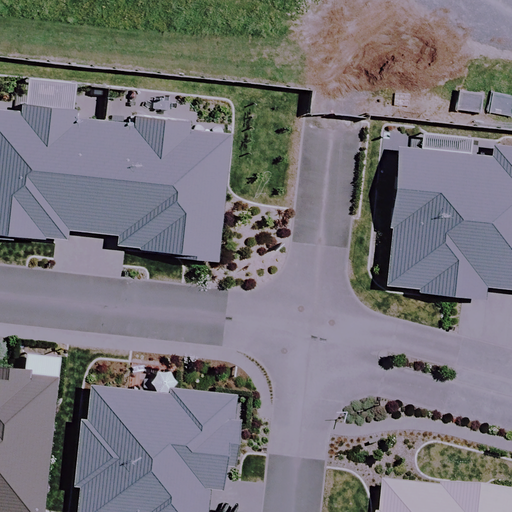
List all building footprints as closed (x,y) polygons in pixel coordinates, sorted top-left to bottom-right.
[(182,259),(212,262),(226,134),(183,129),(185,121),(130,116),(129,124),(70,117),(71,110),(16,104),(15,111),(0,108),(0,236),(39,240),(39,238),(62,241),(63,231),(112,236),(110,246),(133,248),(132,250),(182,256),(182,259)] [(511,291),(511,146),(488,144),(486,156),(393,147),(384,229),(387,229),(380,286),(413,289),(412,293),(480,301),(482,288),(511,291)] [(0,511),(37,511),(53,377),(24,374),(24,370),(0,367),(0,511)] [(230,418),(233,395),(167,387),(167,392),(83,385),(80,420),(74,420),(67,488),(73,488),(70,511),(202,511),(205,490),(218,490),(219,466),(230,467),(230,460),(233,458),(236,418),(230,418)] [(511,511),(511,493),(438,486),(438,490),(380,484),(376,511),(511,511)]
